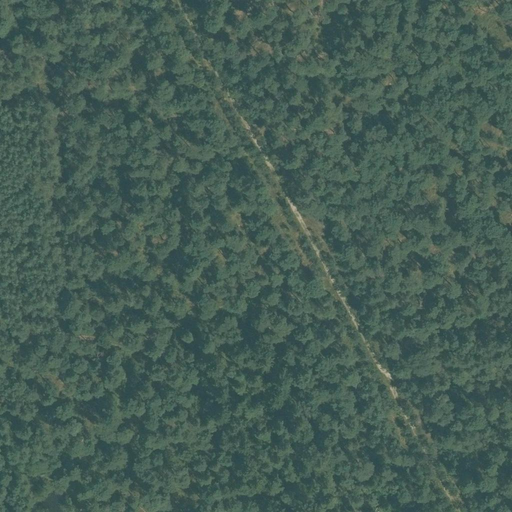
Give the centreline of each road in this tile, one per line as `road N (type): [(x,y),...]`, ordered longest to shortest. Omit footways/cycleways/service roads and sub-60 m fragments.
road 1 (track): [(180,0),(456,511)]
road 2 (track): [(333,283),(290,310),(260,304),(210,312),(131,350),(57,337),(0,348)]
road 3 (track): [(86,511),(85,465),(119,401),(131,350)]
road 4 (track): [(511,327),(417,376),(386,379)]
